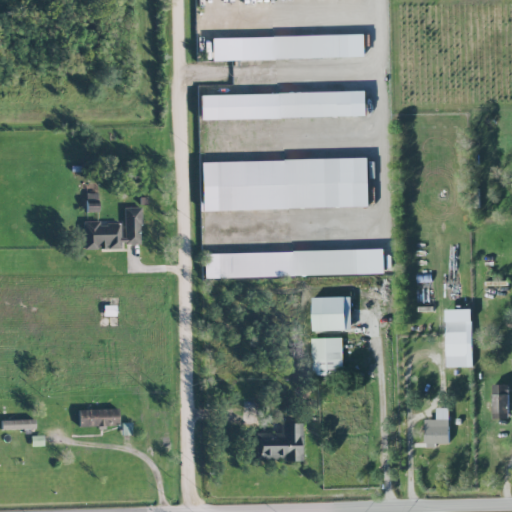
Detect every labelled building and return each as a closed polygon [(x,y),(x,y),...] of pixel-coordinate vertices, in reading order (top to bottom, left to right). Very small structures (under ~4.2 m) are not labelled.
[(239,38),(239,60),(352,57),(351,35),(239,38)] [(198,94),(199,120),(367,117),(366,91),(198,94)] [(369,158),(199,162),(201,211),(370,206),(369,158)] [(83,250),(121,249),(121,244),(140,244),(139,207),(122,207),(122,223),(99,224),(98,221),(82,221),(83,250)] [(202,278),(371,274),(371,250),(202,253),(202,278)] [(350,297),(313,298),(314,331),(351,330),(350,297)] [(468,367),(468,321),(446,321),(447,367),(468,367)] [(342,338),(311,339),(312,375),(343,374),(342,338)] [(493,419),(509,419),(509,384),(492,385),(493,419)] [(117,425),(116,408),(77,410),(78,427),(117,425)] [(450,443),(449,408),(436,409),(437,420),(425,420),(425,448),(436,447),(436,444),(450,443)] [(1,429),(34,429),(34,419),(0,420),(1,429)] [(256,433),(255,460),(301,461),(302,423),(280,423),(279,433),(256,433)]
